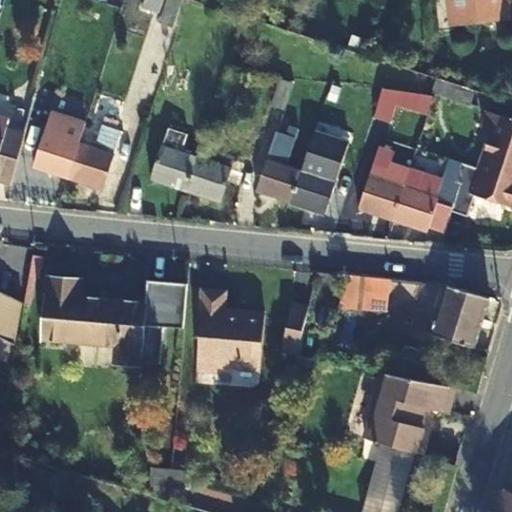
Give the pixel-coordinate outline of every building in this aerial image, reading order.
[(144,0),(141,9),(159,14),(163,0),(144,0)] [(181,0),(166,0),(160,20),(174,25),(181,0)] [(449,0),(452,28),(510,21),(507,0),(449,0)] [(174,66),(165,92),(180,97),(188,71),(174,66)] [(284,102),(291,79),(276,78),(270,98),(284,102)] [(470,107),(475,93),(439,81),(434,95),(470,107)] [(429,116),(433,98),(380,88),(374,120),(394,124),(397,110),(429,116)] [(485,149),(511,158),(511,120),(487,112),(481,128),(491,131),(485,149)] [(33,166),(67,178),(78,144),(84,124),(50,113),(33,166)] [(78,144),(67,178),(102,190),(121,132),(116,131),(118,122),(105,118),(94,150),(78,144)] [(151,180),(185,192),(196,158),(180,154),(186,136),(167,129),(151,180)] [(23,135),(5,130),(2,142),(0,141),(0,184),(10,187),(23,135)] [(288,205),(323,216),(346,144),(314,134),(302,172),(299,171),(288,205)] [(255,193),(288,205),(299,171),(284,166),(291,146),(273,139),(255,193)] [(511,158),(485,149),(478,170),(461,164),(461,166),(459,186),(455,204),(452,213),(467,217),(474,196),(511,208),(511,158)] [(196,158),(185,192),(220,203),(231,170),(196,158)] [(403,188),(392,221),(427,232),(438,199),(455,204),(459,186),(461,166),(461,164),(449,160),(436,199),(403,187),(403,188)] [(372,166),(358,209),(392,221),(403,188),(403,187),(409,169),(389,162),(386,171),(372,166)] [(350,276),(344,303),(388,313),(391,280),(350,276)] [(81,283),(50,281),(45,339),(117,347),(115,364),(142,368),(142,365),(153,366),(162,358),(164,330),(184,332),(188,287),(148,284),(146,312),(126,309),(127,305),(79,300),(81,283)] [(490,298),(448,285),(432,337),(474,349),(490,298)] [(0,337),(17,346),(25,303),(0,291),(0,337)] [(204,295),(197,367),(261,372),(266,318),(226,315),(227,297),(204,295)] [(282,353),(299,357),(311,307),(294,303),(282,353)] [(314,361),(299,357),(293,382),(309,386),(314,361)] [(457,388),(385,372),(368,441),(379,444),(362,511),(399,511),(414,454),(426,457),(433,431),(426,429),(428,419),(435,420),(436,411),(451,414),(457,388)] [(511,511),(511,492),(509,492),(502,511),(511,511)]
